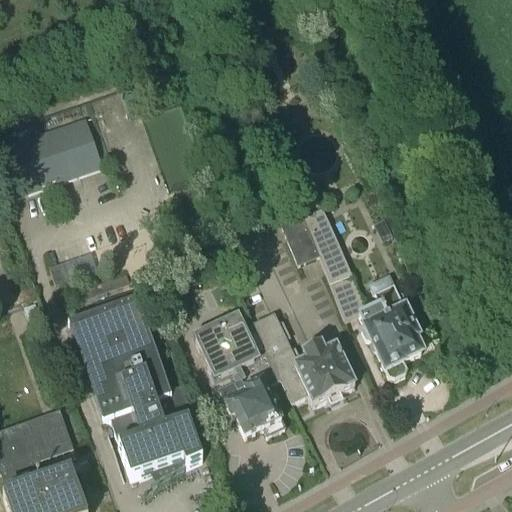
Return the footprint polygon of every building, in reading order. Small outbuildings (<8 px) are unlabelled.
[(0,164),(13,202),(100,172),(84,125),(0,154),(0,164)] [(322,213),(302,221),(318,262),(329,289),(349,281),(322,213)] [(318,262),(302,221),(280,229),(297,270),(318,262)] [(66,290),(59,269),(48,273),(55,294),(66,290)] [(373,301),(379,313),(368,318),(366,314),(358,318),(388,384),(393,386),(404,381),(406,376),(402,367),(420,359),(413,344),(417,343),(388,282),(369,290),(373,301)] [(201,466),(186,423),(192,420),(179,395),(168,399),(135,304),(67,327),(102,428),(110,426),(118,450),(117,451),(129,486),(140,482),(140,484),(183,469),(184,473),(193,470),(201,466)] [(253,329),(264,353),(280,386),(290,409),(307,402),(312,412),(354,393),(335,353),(323,358),(320,351),(294,364),(281,336),(283,336),(280,329),(278,330),(273,320),(253,329)] [(280,386),(264,353),(256,357),(241,326),(231,322),(198,337),(195,347),(210,380),(220,384),(225,395),(218,398),(230,425),(234,423),(244,444),(262,435),(265,443),(284,435),(264,393),(280,386)] [(81,511),(76,494),(70,477),(45,486),(38,467),(72,455),(59,415),(0,435),(0,480),(6,499),(2,501),(5,511),(81,511)]
